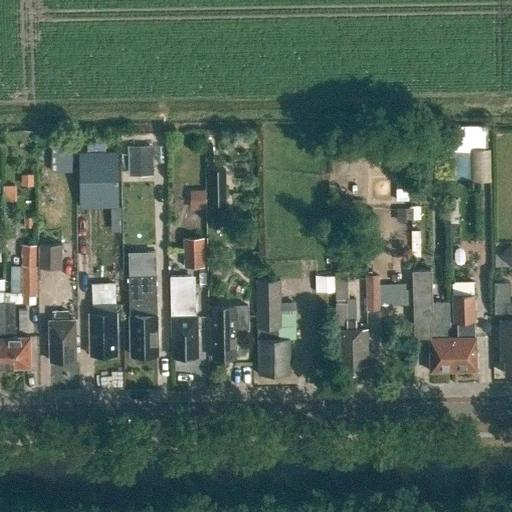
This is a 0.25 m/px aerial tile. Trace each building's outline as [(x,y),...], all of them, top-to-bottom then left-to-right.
[(488,125),(449,125),(449,151),(488,151),(488,125)] [(130,175),(156,174),(155,144),(129,145),(130,175)] [(79,153),(79,208),(118,208),(117,152),(79,153)] [(227,175),(210,174),(210,192),(227,193),(227,175)] [(204,267),(204,237),(184,237),(183,267),(204,267)] [(63,243),(40,243),(40,268),(63,268),(63,243)] [(511,243),(503,244),(503,261),(511,261),(511,243)] [(21,295),(37,295),(37,268),(36,245),(21,245),(21,265),(20,265),(21,295)] [(348,272),(336,272),(337,359),(343,359),(343,373),(362,372),(362,366),(368,366),(367,328),(356,328),(356,299),(349,300),(348,272)] [(365,274),(366,310),(379,309),(378,274),(365,274)] [(131,315),(131,355),(157,355),(156,315),(156,275),(130,276),(131,315)] [(172,357),(198,356),(197,316),(194,316),(194,276),(171,276),(172,316),(171,316),(172,357)] [(3,279),(5,367),(30,367),(30,337),(12,337),(12,332),(15,332),(15,291),(6,291),(6,303),(4,303),(4,279),(3,279)] [(277,339),(277,328),(280,328),(279,279),(257,279),(257,341),(258,341),(258,374),(289,374),(289,338),(277,339)] [(384,305),(409,304),(408,281),(382,283),(384,305)] [(453,337),(453,371),(476,370),(475,337),(474,337),(472,281),(453,282),(454,323),(457,323),(458,337),(453,337)] [(92,314),(90,314),(90,354),(116,353),(116,314),(119,314),(119,300),(109,300),(109,304),(92,305),(92,314)] [(432,302),(433,321),(430,321),(431,338),(429,338),(430,371),(453,371),(453,337),(447,337),(447,327),(450,327),(449,302),(432,302)] [(501,320),(501,360),(505,360),(505,375),(511,374),(511,303),(501,304),(501,320)] [(235,338),(238,338),(238,328),(247,328),(247,305),(212,306),(213,358),(235,357),(235,338)] [(50,360),(76,360),(75,320),(69,320),(69,311),(52,312),(52,320),(49,320),(50,360)]
